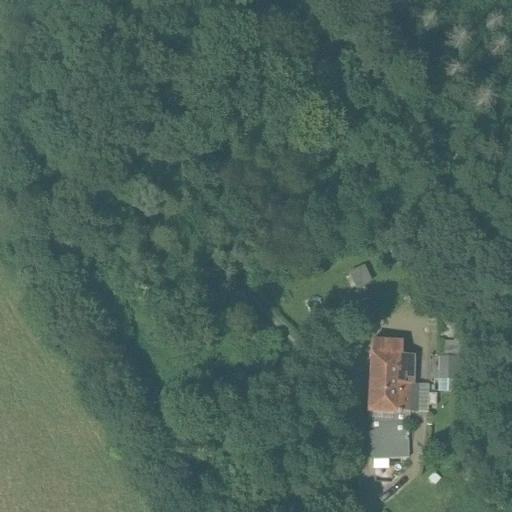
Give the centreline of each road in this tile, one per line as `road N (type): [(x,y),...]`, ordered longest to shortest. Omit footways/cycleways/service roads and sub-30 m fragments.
road 1 (unknown): [(49,0),(33,122),(41,195),(76,238),(118,348),(202,511)]
road 2 (unclassified): [(363,511),(332,382)]
